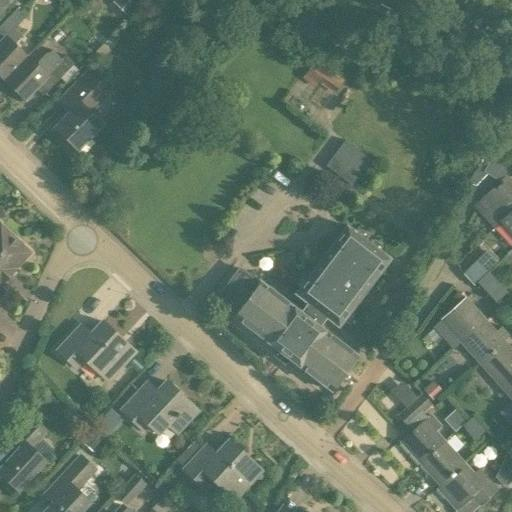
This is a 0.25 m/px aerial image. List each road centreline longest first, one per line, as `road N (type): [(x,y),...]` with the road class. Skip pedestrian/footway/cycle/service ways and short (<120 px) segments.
road 1 (residential): [(396,511),(87,236)]
road 2 (residential): [(0,393),(57,260),(87,236)]
road 3 (residential): [(87,236),(0,147)]
